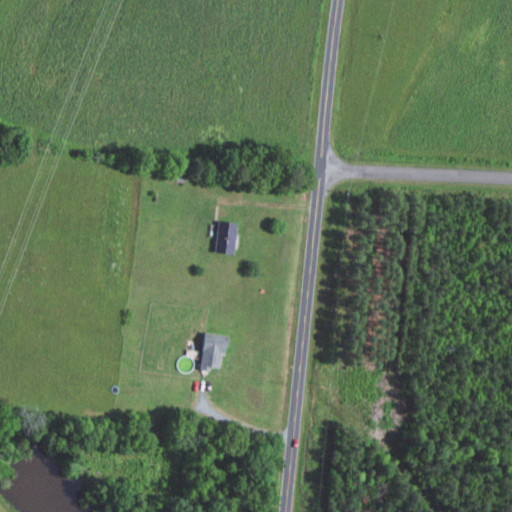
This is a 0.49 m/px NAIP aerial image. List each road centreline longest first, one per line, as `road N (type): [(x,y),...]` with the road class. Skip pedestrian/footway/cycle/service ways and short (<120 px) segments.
road 1 (residential): [(284,511),(338,0)]
road 2 (residential): [(320,167),(511,178)]
